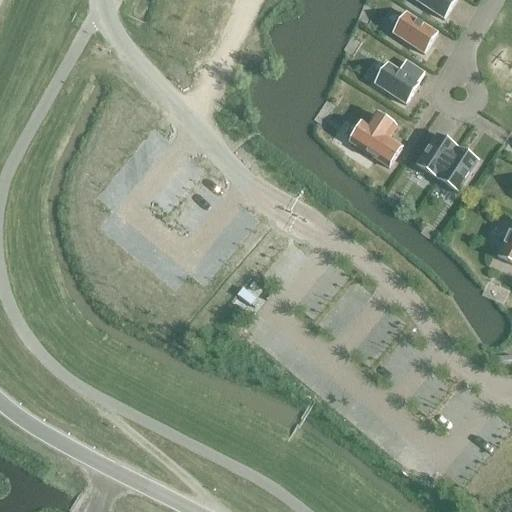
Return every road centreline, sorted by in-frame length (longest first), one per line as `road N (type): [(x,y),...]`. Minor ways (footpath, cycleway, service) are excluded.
road 1 (unclassified): [(200,511),(0,400)]
road 2 (track): [(216,511),(211,498),(99,405),(98,396)]
